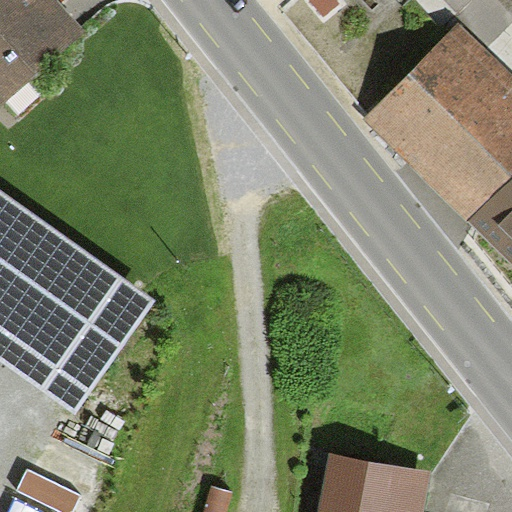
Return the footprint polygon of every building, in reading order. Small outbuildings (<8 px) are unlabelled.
[(0,0),(0,107),(84,37),(52,0),(0,0)] [(511,0),(502,0),(511,10),(511,0)] [(511,83),(460,32),(366,126),(511,270),(511,83)] [(155,298),(0,190),(0,360),(75,413),(155,298)] [(424,511),(432,468),(330,449),(318,511),(424,511)]
